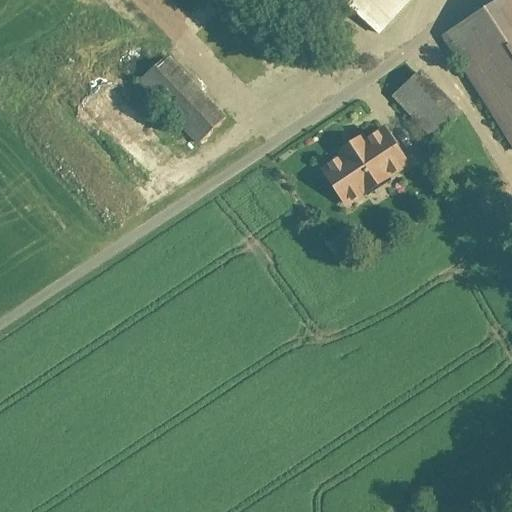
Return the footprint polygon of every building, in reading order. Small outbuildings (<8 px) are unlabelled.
[(346,0),(385,34),(415,0),(346,0)] [(511,2),(448,43),(511,144),(511,2)] [(175,60),(142,89),(191,145),(224,115),(175,60)] [(419,77),(393,101),(433,143),(459,118),(419,77)] [(325,171),(351,211),(418,169),(393,129),(325,171)]
